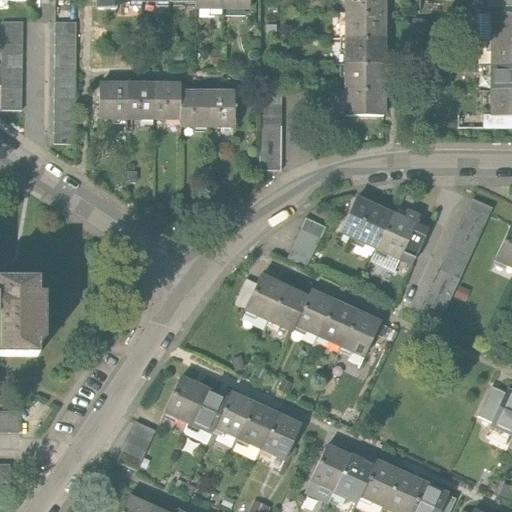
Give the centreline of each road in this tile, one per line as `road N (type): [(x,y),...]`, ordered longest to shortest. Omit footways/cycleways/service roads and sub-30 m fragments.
road 1 (tertiary): [(194,276),(262,210),(336,172),(511,162)]
road 2 (tertiary): [(36,511),(194,276)]
road 3 (residential): [(194,276),(0,146)]
